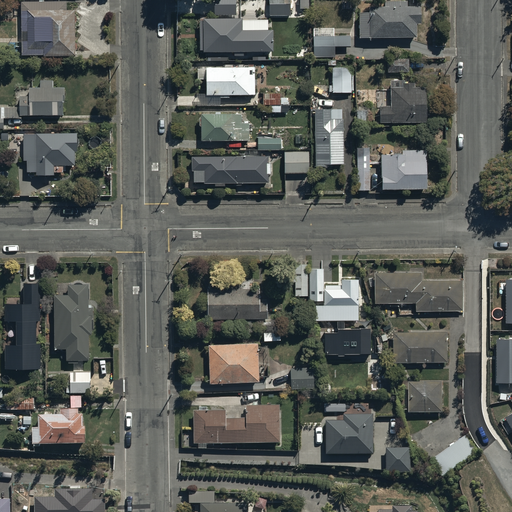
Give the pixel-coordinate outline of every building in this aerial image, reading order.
[(290,0),(269,0),(270,19),(291,18),(290,0)] [(23,4),(23,57),(46,57),(46,59),(76,58),(76,13),(68,13),(68,3),(23,4)] [(359,18),(359,42),(416,42),(416,28),(421,28),(421,12),(407,11),(407,5),(383,5),(383,11),(370,11),(370,18),(359,18)] [(242,18),(200,19),(200,52),(207,52),(207,61),(229,60),(229,53),(252,53),(252,60),(267,60),(267,52),(274,52),(274,30),(268,30),(268,20),(242,20),(242,18)] [(314,27),(313,59),(335,59),(335,50),(351,50),(351,38),(334,38),(334,27),(314,27)] [(409,61),(388,61),(388,75),(409,75),(409,61)] [(196,89),(196,102),(220,102),(220,93),(255,92),(255,82),(256,82),(256,77),(254,77),(254,64),(197,65),(197,76),(206,76),(206,89),(196,89)] [(351,71),(332,71),(332,96),(352,96),(351,71)] [(0,108),(0,130),(5,130),(5,119),(22,119),(22,117),(65,117),(65,90),(54,89),(54,82),(41,82),(41,90),(30,90),(30,98),(21,98),(21,109),(0,108)] [(380,110),(380,126),(426,126),(426,91),(412,91),(412,87),(403,87),(403,92),(391,92),(391,110),(380,110)] [(263,105),(282,105),(282,90),(263,90),(263,105)] [(315,112),(315,170),(344,170),(344,123),(343,123),(342,112),(315,112)] [(201,118),(202,144),(249,144),(249,127),(241,127),(241,118),(201,118)] [(77,133),(23,134),(24,161),(27,161),(27,172),(36,172),(37,176),(54,175),(54,166),(75,166),(75,152),(77,152),(77,133)] [(280,141),(258,141),(258,152),(281,152),(280,141)] [(357,149),(357,193),(370,193),(370,149),(357,149)] [(309,154),(284,155),(285,176),(310,176),(309,154)] [(381,159),(382,194),(426,194),(426,154),(402,154),(402,159),(381,159)] [(269,156),(192,157),(192,171),(204,171),(204,184),(269,183),(269,156)] [(308,261),(281,261),(281,279),(295,279),(295,292),(308,293),(308,261)] [(323,267),(309,268),(309,300),(323,300),(323,267)] [(462,279),(422,279),(422,270),(374,270),(374,302),(416,302),(416,310),(462,310),(462,279)] [(358,277),(342,278),(342,287),(325,287),(325,304),(315,304),(315,319),(358,319),(358,277)] [(241,278),(224,278),(224,285),(208,285),(207,315),(266,316),(266,299),(258,299),(258,285),(241,285),(241,278)] [(40,280),(24,280),(24,300),(5,301),(5,318),(17,318),(17,342),(6,342),(6,366),(40,366),(40,342),(37,342),(36,319),(40,319),(40,280)] [(66,344),(66,356),(88,355),(88,330),(91,330),(91,311),(88,311),(88,280),(68,280),(68,291),(54,291),(54,344),(66,344)] [(371,329),(337,330),(337,333),(324,333),(324,354),(371,354),(371,329)] [(447,329),(392,329),(392,359),(447,359),(447,329)] [(511,337),(496,338),(497,381),(511,380),(511,337)] [(257,340),(208,341),(209,379),(258,378),(257,340)] [(315,365),(290,365),(291,386),(315,386),(315,365)] [(90,370),(69,370),(70,379),(66,379),(66,392),(90,391),(90,370)] [(442,379),(409,380),(409,411),(442,411),(442,379)] [(81,395),(70,394),(70,405),(81,405),(81,395)] [(34,396),(6,396),(7,409),(34,408),(34,396)] [(111,398),(91,398),(91,406),(111,406),(111,398)] [(226,408),(194,408),(193,441),(198,441),(198,446),(206,446),(206,441),(279,442),(279,402),(245,402),(245,416),(226,416),(226,408)] [(31,425),(32,441),(84,440),(84,424),(82,424),(82,411),(77,411),(77,407),(60,407),(60,411),(38,412),(39,424),(31,425)] [(94,409),(94,417),(114,417),(114,409),(94,409)] [(343,418),(325,418),(325,452),(373,451),(373,411),(343,412),(343,418)] [(110,424),(102,424),(101,439),(110,440),(110,424)] [(386,445),(385,470),(409,470),(409,445),(386,445)] [(55,496),(34,496),(34,511),(104,511),(104,499),(91,499),(91,488),(55,489),(55,496)] [(0,511),(10,511),(10,497),(0,497),(0,511)] [(247,511),(247,500),(200,500),(200,511),(247,511)]
